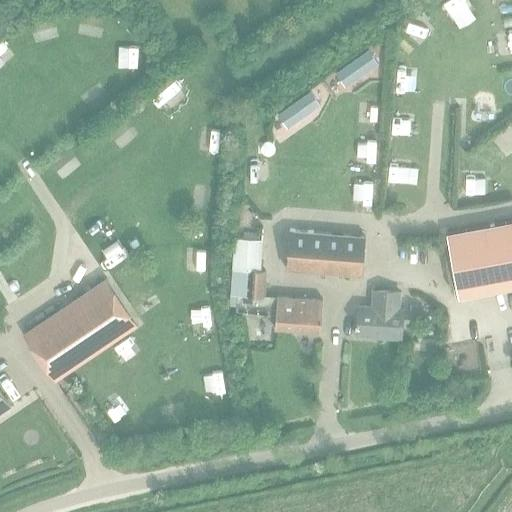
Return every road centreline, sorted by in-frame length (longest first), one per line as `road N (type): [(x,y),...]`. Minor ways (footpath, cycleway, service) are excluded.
road 1 (unclassified): [(34,511),(105,490),(511,408)]
road 2 (track): [(365,0),(229,89),(204,95)]
